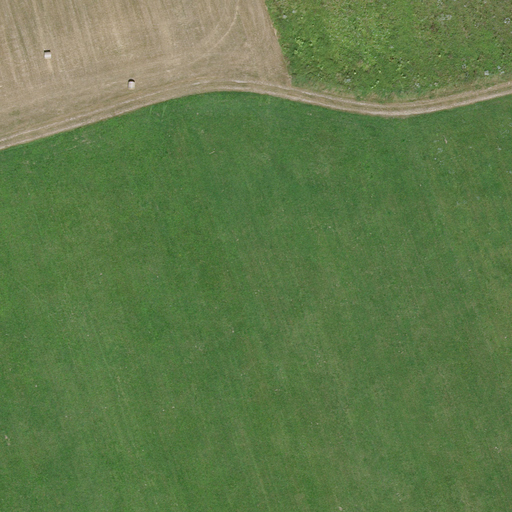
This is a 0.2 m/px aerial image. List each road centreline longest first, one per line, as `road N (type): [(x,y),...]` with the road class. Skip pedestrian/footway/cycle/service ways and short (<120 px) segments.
road 1 (track): [(511,82),(375,109),(222,80),(142,94)]
road 2 (track): [(0,135),(142,94)]
